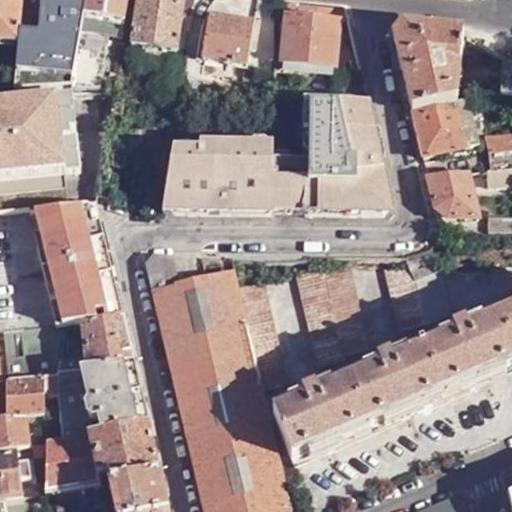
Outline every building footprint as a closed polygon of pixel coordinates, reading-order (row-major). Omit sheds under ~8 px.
[(23,0),(0,0),(0,44),(19,46),(23,0)] [(23,0),(19,46),(14,92),(28,90),(73,87),(87,0),(23,0)] [(87,0),(73,87),(72,92),(99,94),(107,38),(123,39),(128,0),(87,0)] [(195,0),(139,0),(132,51),(175,58),(179,35),(189,37),(193,14),(195,0)] [(344,7),(300,2),(298,20),(286,19),(282,66),(333,71),(339,24),(348,24),(344,7)] [(229,22),(210,19),(202,63),(247,70),(254,25),(229,22)] [(457,107),(463,35),(461,35),(403,30),(394,41),(412,116),(457,107)] [(511,66),(505,67),(502,67),(499,98),(511,99),(511,66)] [(367,105),(362,86),(331,85),(330,104),(367,105)] [(467,105),(457,107),(412,116),(424,162),(477,150),(467,105)] [(369,115),(368,108),(311,107),(311,138),(314,138),(313,165),(304,165),(275,165),(275,150),(215,150),(215,155),(171,154),(162,218),(356,222),(357,122),(369,115)] [(311,138),(311,107),(302,108),(302,138),(304,138),(311,138)] [(376,223),(390,203),(369,115),(357,122),(356,222),(376,223)] [(511,171),(511,137),(486,139),(491,173),(511,171)] [(304,138),(304,165),(313,165),(314,138),(311,138),(304,138)] [(117,175),(101,171),(96,201),(113,205),(117,175)] [(487,191),(511,189),(511,171),(491,173),(488,173),(487,191)] [(428,178),(438,216),(446,223),(477,222),(469,175),(428,178)] [(384,223),(392,212),(390,203),(376,223),(384,223)] [(96,206),(0,216),(0,333),(67,325),(81,323),(123,318),(101,224),(92,222),(96,206)] [(511,220),(488,222),(488,236),(511,235),(511,220)] [(290,511),(284,490),(287,489),(262,392),(287,385),(271,314),(263,285),(237,291),(234,274),(179,287),(173,259),(152,259),(145,269),(156,307),(205,511),(290,511)] [(324,271),(298,277),(320,367),(345,361),(344,356),(369,350),(349,263),(323,269),(324,271)] [(416,277),(406,269),(386,270),(401,332),(425,325),(451,313),(440,268),(418,282),(416,277)] [(511,375),(511,315),(483,328),(480,323),(465,330),(464,327),(453,332),(454,334),(437,341),(439,346),(425,353),(422,348),(418,351),(420,355),(408,360),(405,355),(390,362),(390,360),(378,364),(378,367),(362,374),(365,379),(334,392),(331,387),(315,395),(314,393),(304,397),(305,399),(288,407),(290,412),(274,420),(297,470),(511,375)] [(133,365),(123,318),(81,323),(85,354),(61,357),(58,374),(133,365)] [(0,333),(0,384),(53,381),(56,381),(58,374),(61,357),(67,325),(0,333)] [(147,424),(133,365),(58,374),(56,381),(58,381),(57,415),(46,416),(40,444),(40,446),(147,424)] [(0,420),(21,418),(40,417),(40,400),(52,399),(53,381),(0,384),(0,420)] [(0,452),(24,450),(21,418),(0,420),(0,452)] [(160,476),(147,424),(40,446),(40,448),(42,464),(46,498),(86,493),(103,490),(101,479),(112,478),(114,487),(160,476)] [(42,464),(40,448),(28,450),(27,450),(30,465),(42,464)] [(32,484),(30,465),(19,466),(18,453),(0,454),(0,502),(3,502),(23,500),(21,485),(32,484)] [(168,511),(160,476),(114,487),(111,488),(116,511),(168,511)] [(107,511),(103,490),(86,493),(90,511),(107,511)] [(451,501),(427,511),(471,511),(471,508),(451,501)] [(0,502),(0,511),(32,511),(32,505),(4,508),(3,502),(0,502)]
